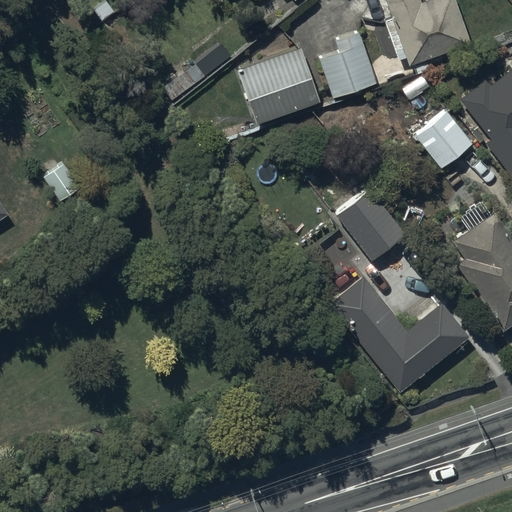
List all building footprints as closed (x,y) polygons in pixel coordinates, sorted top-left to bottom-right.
[(381,0),(389,22),(383,23),(386,32),(376,36),(383,55),(391,52),(395,62),(402,59),(405,68),(467,47),(451,0),(381,0)] [(373,85),(355,32),(332,39),(336,53),(317,60),(330,99),(373,85)] [(316,103),(297,48),(234,70),(252,124),(316,103)] [(511,68),(488,87),(483,80),(456,101),(476,126),(469,131),(481,148),(484,146),(511,182),(511,68)] [(470,143),(443,108),(411,135),(437,169),(470,143)] [(0,158),(0,232),(33,210),(0,158)] [(79,190),(62,164),(41,177),(58,203),(79,190)] [(350,201),(331,215),(367,261),(405,231),(375,194),(369,186),(350,201)] [(511,243),(493,215),(487,219),(476,203),(456,218),(466,232),(450,243),(462,260),(454,266),(500,332),(511,324),(511,243)] [(388,250),(375,260),(395,285),(409,274),(388,250)] [(465,339),(438,303),(404,330),(361,277),(325,305),(397,394),(465,339)]
